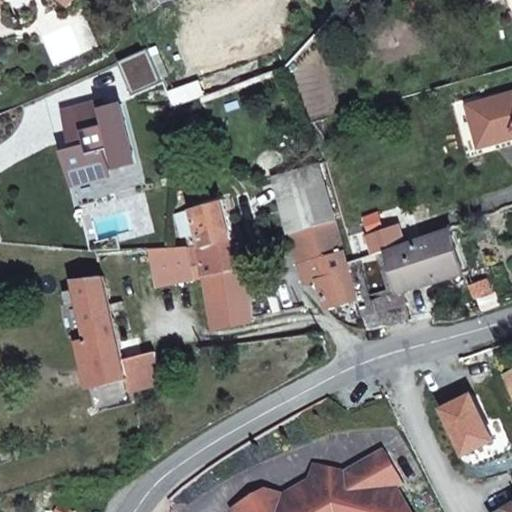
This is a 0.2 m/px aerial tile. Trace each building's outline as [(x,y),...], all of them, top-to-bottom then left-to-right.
[(258,81),(292,69),(291,65),(285,51),(251,63),(258,81)] [(230,71),(237,89),(258,81),(251,63),(230,71)] [(204,80),(210,99),(237,89),(230,71),(204,80)] [(117,164),(134,159),(120,101),(104,105),(102,98),(63,107),(71,135),(84,132),(86,142),(64,148),(71,180),(109,171),(102,145),(112,143),(117,164)] [(511,98),(480,108),(492,147),(511,140),(511,98)] [(492,147),(480,108),(466,113),(478,151),(492,147)] [(330,161),(324,163),(329,172),(333,171),(330,161)] [(279,171),(294,228),(339,216),(321,165),(279,171)] [(204,243),(211,274),(225,331),(263,321),(246,264),(244,265),(225,198),(196,206),(200,214),(194,217),(204,243)] [(305,259),(348,246),(339,216),(294,228),(305,259)] [(469,274),(450,221),(391,242),(408,289),(412,291),(469,274)] [(211,274),(204,243),(146,248),(143,248),(144,261),(162,259),(165,279),(211,274)] [(348,246),(352,255),(365,251),(362,243),(348,246)] [(335,288),(327,296),(332,309),(365,301),(352,255),(348,246),(305,259),(312,279),(322,276),(323,281),(331,279),(335,288)] [(73,395),(128,380),(130,392),(166,382),(158,352),(125,361),(109,271),(78,276),(88,337),(80,339),(87,381),(70,385),(73,395)] [(331,279),(323,281),(327,296),(335,288),(331,279)] [(477,287),(486,314),(503,307),(494,281),(477,287)] [(408,289),(365,301),(374,332),(423,332),(412,291),(408,289)] [(511,365),(503,370),(511,386),(511,365)] [(313,477),(298,485),(292,476),(269,467),(240,484),(252,511),(267,511),(271,510),(275,511),(342,511),(348,509),(356,493),(376,500),(383,511),(429,511),(427,508),(415,506),(420,494),(417,487),(402,483),(408,471),(403,462),(407,460),(395,435),(354,456),(323,446),(316,463),(308,468),(313,477)] [(298,485),(313,477),(308,468),(292,476),(298,485)] [(383,511),(376,500),(356,493),(348,509),(342,511),(275,511),(271,510),(267,511),(383,511)] [(511,511),(511,494),(503,500),(509,511),(511,511)] [(60,497),(49,510),(51,511),(70,511),(74,508),(60,497)] [(488,511),(509,511),(503,500),(486,509),(488,511)]
